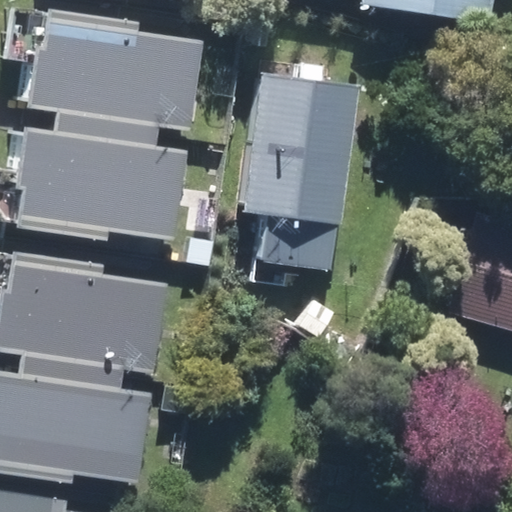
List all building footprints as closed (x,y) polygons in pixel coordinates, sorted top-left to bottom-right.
[(511,0),(319,0),(511,22),(511,0)] [(196,33),(41,7),(24,102),(179,129),(196,33)] [(357,81),(256,68),(233,258),(334,270),(357,81)] [(179,145),(22,121),(6,221),(163,245),(179,145)] [(511,221),(473,210),(442,313),(511,334),(511,221)] [(160,272),(9,247),(0,303),(0,344),(144,368),(160,272)] [(146,387),(0,364),(0,462),(131,483),(146,387)] [(250,376),(249,412),(419,420),(420,384),(250,376)] [(123,511),(125,500),(0,484),(0,511),(123,511)]
